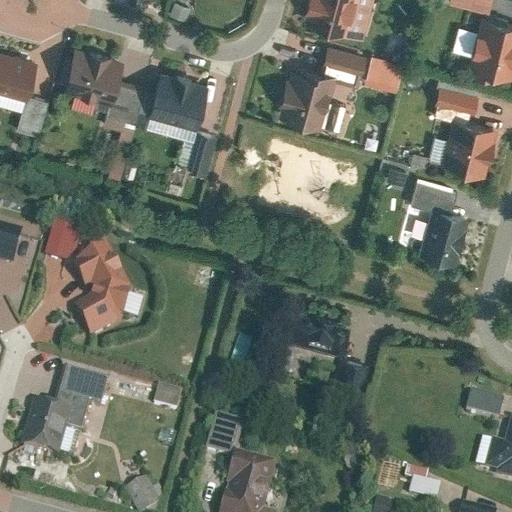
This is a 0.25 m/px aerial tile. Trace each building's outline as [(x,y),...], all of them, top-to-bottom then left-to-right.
[(312,0),(307,18),(348,31),(357,0),(312,0)] [(467,63),(511,77),(511,15),(485,7),(467,63)] [(0,82),(26,91),(38,54),(0,41),(0,82)] [(316,62),(356,75),(363,55),(323,42),(316,62)] [(64,82),(113,98),(126,61),(76,45),(64,82)] [(361,81),(395,87),(399,59),(366,53),(361,81)] [(337,78),(292,63),(275,116),(320,131),(337,78)] [(147,111),(195,127),(208,87),(160,71),(147,111)] [(453,114),(474,121),(481,100),(442,87),(435,109),(453,114)] [(53,99),(26,91),(16,121),(43,130),(53,99)] [(438,160),(488,176),(503,130),(474,121),(453,114),(438,160)] [(191,167),(207,170),(213,132),(196,129),(191,167)] [(388,167),(386,177),(401,181),(404,171),(388,167)] [(435,204),(447,207),(453,186),(424,176),(417,198),(435,204)] [(420,251),(452,261),(467,214),(447,207),(435,204),(420,251)] [(0,263),(13,265),(15,238),(0,236),(0,263)] [(73,264),(92,302),(76,310),(92,341),(127,323),(114,298),(131,290),(109,246),(73,264)] [(286,348),(335,364),(345,334),(296,318),(286,348)] [(346,358),(337,400),(355,403),(364,362),(346,358)] [(60,393),(99,406),(107,383),(67,370),(60,393)] [(174,407),(175,393),(154,392),(153,406),(174,407)] [(498,418),(500,397),(465,394),(463,415),(498,418)] [(29,448),(68,461),(84,413),(44,400),(29,448)] [(202,449),(228,455),(236,422),(210,415),(202,449)] [(511,422),(498,466),(511,471),(511,422)] [(220,511),(262,511),(281,457),(242,445),(220,511)] [(148,474),(122,491),(135,511),(140,511),(163,497),(148,474)] [(434,501),(437,485),(409,479),(406,495),(434,501)] [(455,511),(492,511),(493,511),(458,502),(455,511)]
